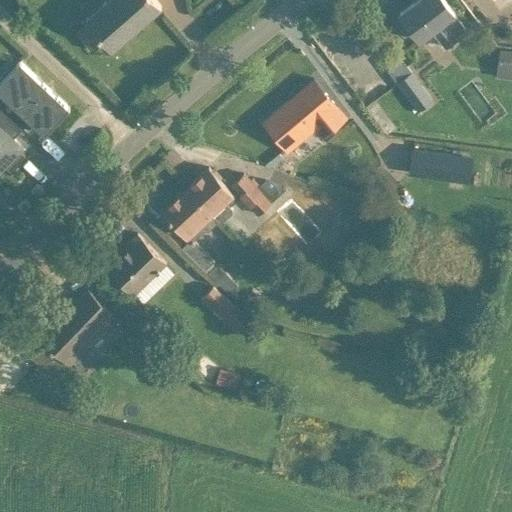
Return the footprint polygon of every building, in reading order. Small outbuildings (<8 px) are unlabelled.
[(117,50),(167,7),(161,0),(110,0),(89,18),(117,50)] [(425,39),(461,14),(451,0),(415,0),(403,8),(425,39)] [(511,49),(491,45),(486,66),(511,70),(511,49)] [(0,85),(49,133),(75,106),(22,55),(0,77),(0,85)] [(422,60),(392,85),(418,117),(448,91),(422,60)] [(351,113),(318,72),(264,116),(289,147),(319,122),(328,132),(351,113)] [(0,171),(0,172),(28,143),(0,116),(0,171)] [(274,186),(258,167),(250,174),(239,160),(223,173),(251,206),(274,186)] [(212,163),(188,186),(215,215),(239,192),(212,163)] [(165,206),(192,235),(215,215),(188,186),(165,206)] [(107,260),(137,292),(171,261),(140,228),(107,260)] [(190,290),(223,326),(241,309),(209,273),(190,290)] [(40,325),(73,359),(119,314),(87,281),(40,325)] [(511,322),(500,383),(508,385),(492,396),(490,405),(511,408),(511,322)] [(224,380),(228,367),(210,361),(205,374),(224,380)] [(484,478),(497,468),(488,456),(475,465),(484,478)] [(511,511),(511,498),(486,497),(487,487),(471,486),(469,511),(511,511)] [(159,510),(181,511),(183,489),(160,488),(159,510)] [(243,511),(188,494),(187,511),(243,511)] [(290,498),(286,509),(295,511),(317,511),(318,509),(290,498)]
